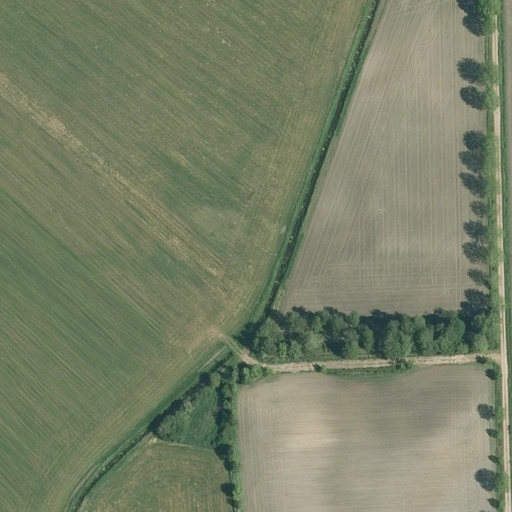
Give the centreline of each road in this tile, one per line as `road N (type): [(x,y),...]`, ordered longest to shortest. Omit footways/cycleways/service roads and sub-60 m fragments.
road 1 (track): [(508,511),(494,0)]
road 2 (track): [(504,358),(262,368),(235,346)]
